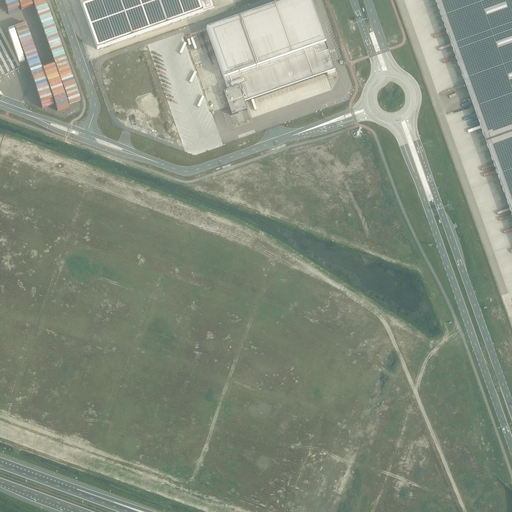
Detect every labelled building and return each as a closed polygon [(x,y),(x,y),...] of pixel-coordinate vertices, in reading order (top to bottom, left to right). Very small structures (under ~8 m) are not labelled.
[(79,0),(97,50),(214,8),(211,0),(79,0)] [(223,92),(231,116),(232,116),(232,115),(246,110),(246,111),(247,110),(244,102),(335,70),(310,0),(288,0),(206,29),(228,90),(223,92)] [(511,0),(435,0),(511,214),(511,0)] [(53,17),(30,23),(32,30),(43,27),(46,40),(45,40),(48,52),(61,48),(53,17)] [(62,92),(64,103),(79,100),(76,89),(62,92)] [(40,102),(38,107),(49,112),(51,107),(40,102)] [(206,119),(213,116),(210,107),(203,109),(206,119)]
